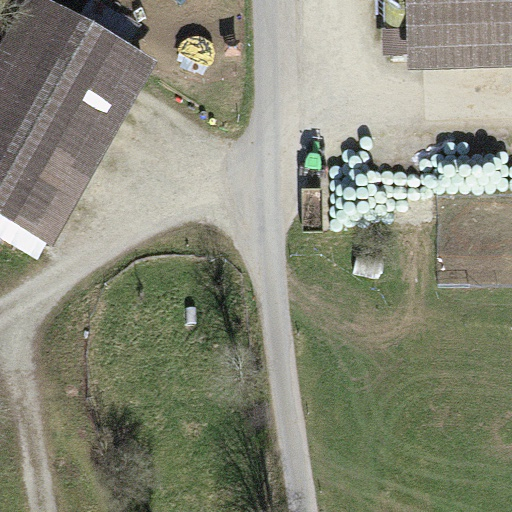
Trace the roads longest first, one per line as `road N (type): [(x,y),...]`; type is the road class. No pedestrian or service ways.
road 1 (unclassified): [(269,0),(271,235),(307,511)]
road 2 (track): [(270,188),(181,206),(0,308)]
road 3 (track): [(511,130),(271,135)]
road 4 (track): [(7,304),(47,511)]
